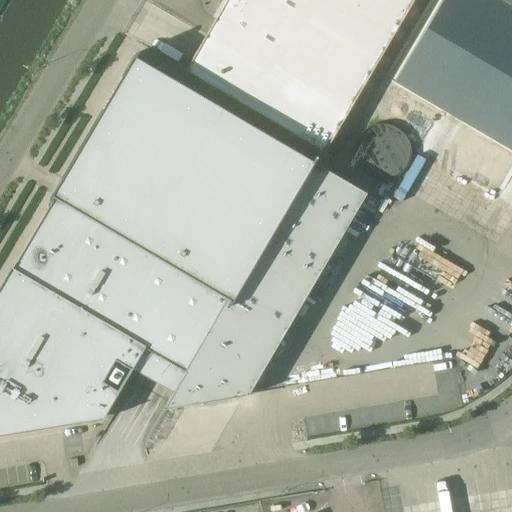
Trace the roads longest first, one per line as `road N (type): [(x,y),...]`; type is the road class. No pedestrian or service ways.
road 1 (unclassified): [(50,511),(436,448),(511,420)]
road 2 (unclassified): [(102,0),(0,172)]
